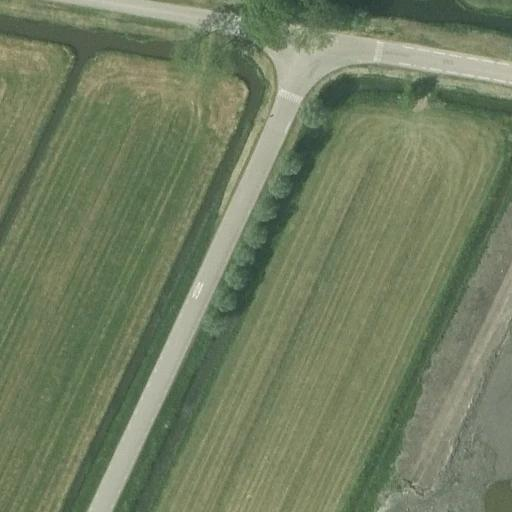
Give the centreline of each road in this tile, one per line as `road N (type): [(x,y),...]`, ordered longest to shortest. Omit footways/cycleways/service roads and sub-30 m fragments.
road 1 (unclassified): [(316,41),(98,511)]
road 2 (unclassified): [(316,41),(87,0)]
road 3 (unclassified): [(511,75),(316,41)]
